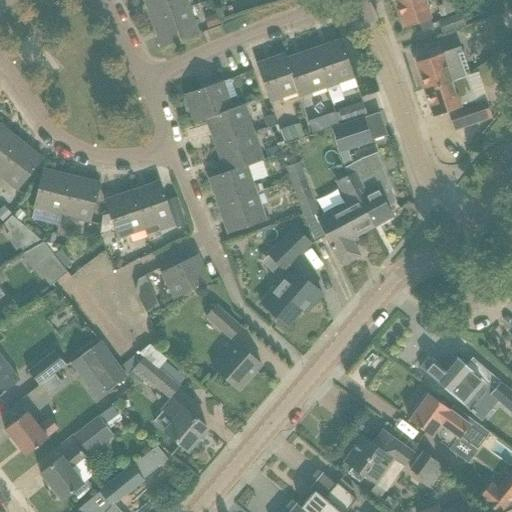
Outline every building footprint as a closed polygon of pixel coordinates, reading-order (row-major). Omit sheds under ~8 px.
[(143,0),(150,20),(189,6),(186,0),(143,0)] [(422,0),(396,0),(395,1),(404,28),(418,23),(421,31),(432,27),(422,0)] [(455,0),(440,0),(445,14),(459,9),(455,0)] [(189,6),(150,20),(160,48),(198,34),(189,6)] [(216,12),(204,17),(208,27),(220,23),(216,12)] [(437,21),(442,35),(465,26),(460,13),(437,21)] [(340,39),(313,49),(326,87),(353,77),(340,39)] [(415,62),(425,89),(466,76),(469,75),(460,46),(440,53),(438,46),(427,50),(430,58),(415,62)] [(326,87),(313,49),(286,58),(299,97),(326,87)] [(286,58),(284,54),(256,64),(269,103),(296,93),(297,97),(299,97),(286,58)] [(466,76),(425,89),(434,116),(448,111),(449,114),(448,115),(453,131),(491,118),(486,101),(476,105),(466,76)] [(194,123),(205,119),(232,109),(222,81),(184,94),(194,123)] [(337,110),(342,122),(365,115),(361,103),(337,110)] [(205,119),(214,146),(251,132),(242,106),(232,109),(205,119)] [(331,128),(339,152),(346,149),(371,141),(363,117),(331,128)] [(321,118),(308,122),(312,134),(325,130),(321,118)] [(0,165),(19,141),(0,125),(0,165)] [(214,146),(224,172),(245,165),(246,167),(261,162),(251,132),(214,146)] [(19,141),(0,165),(0,177),(17,191),(42,159),(19,141)] [(276,146),(264,150),(267,158),(278,154),(276,146)] [(346,149),(339,152),(344,167),(351,164),(346,149)] [(335,182),(347,204),(362,231),(373,225),(392,215),(387,205),(393,201),(380,167),(371,172),(362,157),(351,164),(344,167),(343,168),(347,175),(335,182)] [(285,167),(292,188),(304,219),(318,213),(306,183),(299,162),(285,167)] [(208,178),(217,206),(254,193),(246,167),(245,165),(224,172),(208,178)] [(32,208),(61,215),(71,176),(42,169),(32,208)] [(71,176),(61,215),(90,222),(99,183),(71,176)] [(159,181),(131,191),(144,229),(146,235),(174,225),(170,214),(166,201),(159,181)] [(144,229),(131,191),(103,200),(116,238),(144,229)] [(254,193),(217,206),(227,234),(264,221),(254,193)] [(176,198),(166,201),(170,214),(174,225),(175,227),(185,224),(176,198)] [(362,231),(347,204),(316,221),(341,266),(360,256),(350,237),(362,231)] [(3,205),(0,208),(0,217),(3,220),(10,213),(3,205)] [(19,209),(13,216),(21,222),(26,215),(19,209)] [(268,255),(283,270),(310,244),(295,228),(268,255)] [(29,230),(15,239),(21,247),(24,253),(26,253),(43,243),(43,242),(29,230)] [(45,232),(43,242),(54,245),(56,235),(45,232)] [(67,272),(51,253),(36,265),(51,285),(67,272)] [(160,272),(173,299),(209,282),(197,255),(160,272)] [(291,268),(273,288),(260,303),(286,326),(301,309),(305,313),(321,293),(291,268)] [(151,292),(144,277),(137,280),(135,291),(138,298),(151,292)] [(205,317),(229,338),(240,327),(215,305),(205,317)] [(80,356),(71,362),(97,397),(105,391),(126,376),(119,367),(100,341),(80,356)] [(211,366),(223,377),(238,390),(261,365),(234,341),(211,366)] [(53,350),(26,372),(38,387),(41,384),(54,374),(65,366),(53,350)] [(134,368),(149,381),(168,397),(178,386),(143,356),(134,368)] [(428,357),(419,367),(466,408),(467,407),(466,406),(481,388),(511,414),(511,391),(472,357),(465,365),(456,357),(455,358),(456,359),(445,372),(428,357)] [(54,374),(41,384),(49,394),(62,384),(54,374)] [(489,433),(452,406),(449,410),(427,394),(408,420),(431,437),(431,436),(448,449),(456,437),(458,439),(459,438),(476,450),(489,433)] [(153,422),(165,431),(165,432),(187,451),(206,428),(173,399),(163,411),(153,422)] [(25,412),(4,429),(25,456),(47,438),(46,438),(56,429),(49,419),(38,428),(25,412)] [(73,434),(88,455),(113,436),(98,415),(73,434)] [(343,462),(375,485),(376,484),(394,459),(404,466),(413,453),(381,430),(371,443),(362,436),(343,462)] [(99,490),(112,506),(168,460),(156,445),(99,490)] [(82,483),(95,472),(84,458),(85,457),(77,446),(62,458),(61,457),(40,474),(61,500),(82,483)] [(410,470),(424,480),(437,462),(422,452),(410,470)] [(496,511),(500,511),(511,497),(511,477),(508,475),(496,490),(488,484),(478,496),(496,511)] [(300,507),(305,511),(345,511),(355,500),(336,483),(335,484),(323,499),(314,491),(300,507)] [(375,485),(368,494),(378,501),(385,490),(376,484),(375,485)] [(469,511),(464,501),(439,511),(436,505),(418,511),(469,511)]
